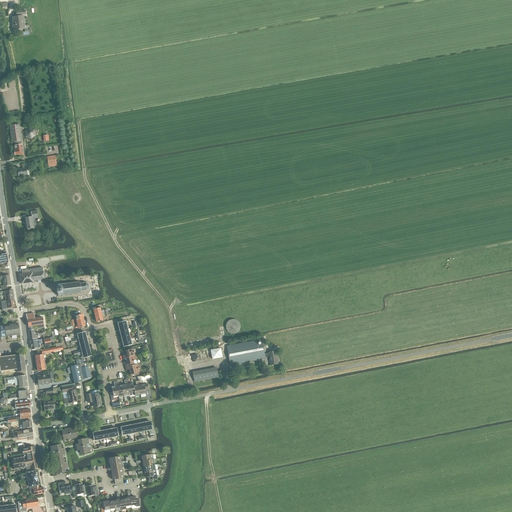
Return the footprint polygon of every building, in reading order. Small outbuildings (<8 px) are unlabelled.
[(12,30),(25,28),(23,16),(12,17),(13,25),(12,25),(12,30)] [(23,154),(22,144),(21,141),(19,125),(10,126),(12,142),(14,142),(14,145),(15,151),(14,151),(13,152),(13,154),(14,155),(23,154)] [(35,137),(36,128),(25,128),(25,137),(35,137)] [(48,167),(56,166),(55,156),(47,157),(48,167)] [(18,176),(26,175),(25,168),(17,170),(18,176)] [(32,218),(39,217),(37,210),(30,212),(32,216),(25,218),(27,229),(34,228),(32,218)] [(44,272),(36,273),(35,269),(29,270),(29,269),(21,270),(22,274),(20,275),(21,284),(34,282),(33,281),(45,279),(44,272)] [(7,285),(11,285),(9,275),(0,276),(0,279),(3,279),(4,286),(1,286),(1,289),(7,288),(7,285)] [(79,282),(79,281),(78,281),(78,282),(75,283),(75,282),(74,282),(74,283),(70,283),(70,282),(69,282),(70,283),(65,284),(65,283),(65,284),(61,284),(60,284),(57,285),(57,284),(56,284),(56,285),(57,287),(56,288),(56,293),(57,293),(58,296),(59,296),(62,295),(62,296),(63,296),(62,295),(66,295),(67,295),(71,294),(71,295),(72,295),(72,294),(76,294),(76,293),(80,293),(80,294),(81,294),(81,293),(81,292),(81,291),(84,291),(84,292),(84,291),(87,291),(89,288),(90,288),(89,288),(89,285),(89,284),(89,285),(86,283),(86,282),(86,283),(83,283),(83,282),(83,283),(80,283),(79,283),(79,282)] [(5,301),(1,301),(2,309),(8,308),(7,308),(15,307),(14,301),(14,300),(13,300),(12,290),(7,291),(4,291),(5,301)] [(26,314),(28,326),(28,331),(33,330),(32,326),(39,325),(43,324),(42,317),(34,318),(33,313),(26,314)] [(70,320),(71,323),(83,320),(82,314),(75,316),(75,319),(70,320)] [(101,314),(94,315),(96,322),(103,320),(101,314)] [(241,328),(241,327),(241,326),(240,324),(239,322),(238,322),(237,321),(234,320),(233,321),(232,321),(231,321),(230,322),(229,323),(228,324),(228,326),(228,327),(228,328),(228,329),(229,330),(229,331),(230,332),(231,333),(233,333),(234,334),(235,334),(236,333),(237,333),(239,332),(240,331),(240,330),(241,328)] [(0,337),(19,334),(17,324),(0,326),(0,337)] [(33,330),(28,331),(30,340),(37,339),(36,335),(38,335),(43,334),(43,332),(36,333),(34,333),(33,330)] [(77,341),(79,340),(86,338),(84,332),(77,334),(78,337),(76,338),(76,339),(77,341)] [(45,346),(54,344),(53,338),(36,341),(36,340),(30,341),(31,350),(40,348),(39,344),(42,344),(42,343),(44,343),(45,346)] [(131,338),(129,339),(122,340),(124,347),(131,345),(130,341),(132,341),(131,338)] [(271,365),(278,364),(276,351),(268,353),(265,354),(263,346),(266,346),(265,342),(262,342),(262,340),(227,346),(231,365),(266,358),(266,357),(269,357),(271,365)] [(89,350),(87,344),(80,346),(81,349),(79,350),(79,351),(80,352),(82,352),(89,350)] [(41,350),(42,354),(62,350),(62,345),(56,346),(56,347),(41,350)] [(211,349),(213,359),(223,356),(221,347),(211,349)] [(123,359),(126,358),(134,356),(133,349),(132,349),(132,348),(131,349),(124,351),(125,355),(122,355),(123,359)] [(14,355),(6,356),(0,356),(0,369),(0,371),(8,370),(16,369),(16,372),(25,371),(24,361),(22,361),(21,354),(14,355)] [(34,358),(35,365),(44,363),(43,354),(35,355),(35,358),(34,358)] [(127,361),(124,362),(125,367),(137,364),(136,360),(134,356),(126,358),(127,361)] [(78,365),(81,380),(90,378),(87,364),(85,364),(79,365),(78,365)] [(139,373),(137,364),(125,367),(126,370),(129,370),(130,375),(139,373)] [(74,383),(81,382),(81,380),(78,365),(70,366),(74,383)] [(219,377),(217,367),(192,372),(194,382),(219,377)] [(38,385),(51,383),(49,374),(37,376),(38,385)] [(3,379),(4,385),(8,384),(15,383),(15,385),(18,385),(18,388),(27,386),(27,381),(26,381),(26,380),(27,380),(26,375),(16,377),(16,376),(7,378),(3,379)] [(129,379),(126,380),(129,395),(134,395),(134,396),(135,396),(133,386),(133,383),(129,384),(129,379)] [(118,381),(116,382),(118,395),(119,399),(120,399),(120,397),(124,396),(122,385),(119,386),(118,381)] [(140,381),(138,381),(140,395),(145,394),(145,390),(148,390),(147,384),(141,385),(140,381)] [(71,386),(62,388),(62,392),(63,399),(64,404),(65,404),(66,404),(68,404),(68,403),(77,401),(77,397),(76,397),(75,390),(72,390),(71,386)] [(9,397),(6,397),(7,399),(18,398),(19,399),(20,399),(29,398),(28,390),(18,392),(14,392),(15,395),(10,396),(10,397),(9,397)] [(0,400),(0,402),(1,404),(3,405),(14,403),(15,409),(29,407),(30,407),(29,400),(20,401),(20,399),(19,399),(18,398),(7,399),(6,397),(6,394),(3,394),(3,398),(2,398),(0,400)] [(93,407),(101,406),(99,394),(91,396),(91,394),(86,395),(88,404),(88,402),(92,401),(93,407)] [(44,410),(55,409),(54,400),(43,402),(44,410)] [(20,418),(15,418),(16,420),(20,419),(30,418),(29,409),(19,410),(20,418)] [(23,428),(23,429),(32,428),(31,420),(22,421),(22,422),(23,429),(23,428)] [(150,422),(144,423),(146,430),(149,430),(150,436),(153,435),(152,429),(150,422)] [(71,427),(68,428),(70,439),(73,438),(77,437),(77,438),(75,427),(73,428),(72,429),(71,427)] [(67,440),(70,439),(68,428),(65,429),(65,430),(64,430),(64,429),(61,430),(63,440),(64,440),(63,440),(67,439),(67,440)] [(22,431),(23,435),(23,437),(28,436),(29,439),(33,438),(32,429),(22,431)] [(75,444),(76,447),(89,445),(88,441),(87,441),(87,438),(88,438),(87,438),(77,440),(78,443),(79,444),(75,444)] [(50,446),(52,453),(64,451),(64,448),(61,448),(60,444),(50,446)] [(90,449),(89,445),(76,447),(77,451),(80,450),(80,451),(79,451),(80,454),(90,452),(89,452),(89,449),(90,449)] [(22,455),(23,455),(35,452),(34,446),(27,448),(21,449),(22,455)] [(65,454),(64,451),(52,453),(53,460),(63,458),(62,454),(65,454)] [(37,463),(35,452),(23,455),(24,457),(12,459),(14,470),(24,468),(24,467),(26,467),(26,470),(31,469),(38,468),(37,464),(38,464),(37,462),(37,463)] [(66,461),(63,462),(63,458),(53,460),(54,467),(67,465),(66,461)] [(67,468),(67,465),(54,467),(56,474),(65,472),(65,468),(67,468)] [(155,470),(144,472),(144,473),(145,478),(147,477),(148,480),(148,482),(152,482),(152,479),(157,478),(155,470)] [(35,471),(26,473),(28,485),(29,487),(28,487),(38,485),(37,483),(37,480),(36,477),(35,471)] [(75,486),(72,487),(71,485),(66,486),(65,483),(58,484),(58,487),(59,493),(65,492),(65,494),(70,493),(69,492),(73,491),(74,497),(77,496),(77,495),(76,495),(75,486)] [(84,495),(87,495),(87,494),(86,486),(85,485),(82,485),(82,483),(81,484),(81,483),(78,483),(78,484),(75,485),(75,486),(76,495),(77,495),(83,493),(84,495)] [(38,485),(28,487),(29,492),(33,491),(34,495),(43,493),(44,493),(43,487),(41,487),(38,488),(38,485)] [(87,495),(87,496),(94,495),(94,496),(96,497),(98,496),(96,486),(93,487),(93,485),(92,485),(91,485),(89,485),(89,486),(86,486),(87,494),(87,495)] [(130,497),(129,497),(131,506),(136,505),(136,507),(140,506),(139,500),(135,500),(135,496),(130,497)] [(25,500),(17,502),(19,511),(23,511),(23,510),(25,509),(25,507),(26,507),(26,508),(27,508),(26,507),(29,507),(32,506),(32,507),(32,506),(35,506),(38,505),(38,506),(37,498),(25,500)]
